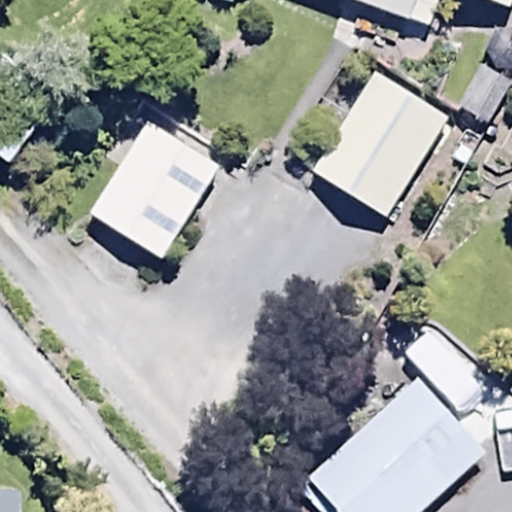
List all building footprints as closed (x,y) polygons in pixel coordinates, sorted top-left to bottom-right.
[(353,0),(420,25),(429,0),(476,0),(500,9),(502,0),(353,0)] [(384,219),(442,121),(369,77),(310,175),(384,219)] [(0,165),(2,167),(35,119),(0,95),(0,165)] [(296,469),(335,511),(414,511),(476,457),(402,374),(296,469)] [(0,511),(9,511),(11,492),(0,491),(0,511)]
